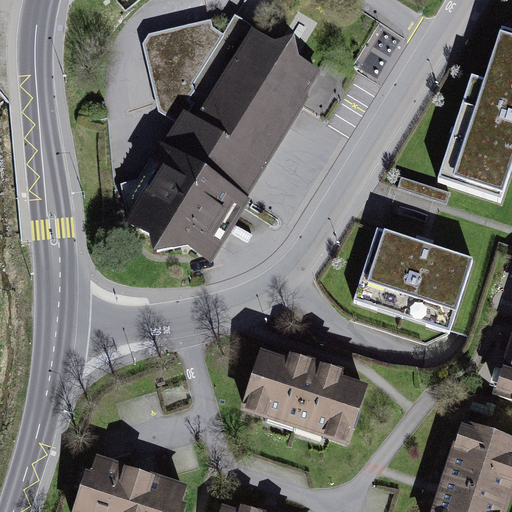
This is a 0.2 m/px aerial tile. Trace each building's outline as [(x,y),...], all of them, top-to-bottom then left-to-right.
[(187,116),(126,213),(202,260),(316,76),(232,24),(147,41),(160,101),(187,116)] [(511,181),(511,44),(490,37),(440,187),(503,208),(511,181)] [(467,265),(377,237),(355,308),(445,335),(467,265)] [(511,329),(492,394),(511,400),(511,329)] [(263,346),(243,407),(356,444),(376,383),(263,346)] [(511,432),(459,415),(426,511),(507,511),(511,499),(511,432)] [(86,459),(70,511),(195,511),(201,494),(86,459)] [(263,511),(224,500),(220,511),(263,511)]
